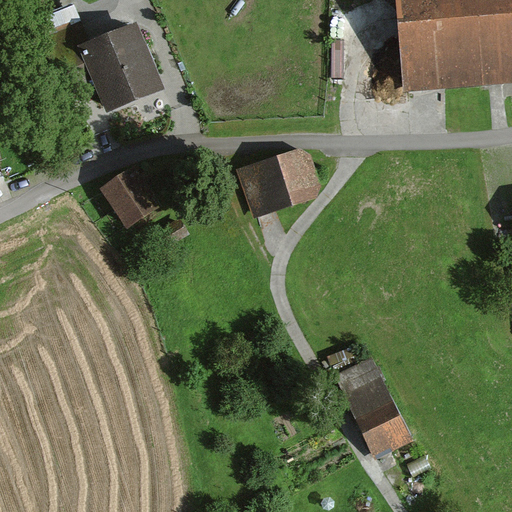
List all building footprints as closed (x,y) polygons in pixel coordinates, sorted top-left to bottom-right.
[(511,0),(398,0),(406,95),(511,86),(511,0)] [(77,51),(88,46),(72,6),(21,26),(44,82),(83,65),(77,51)] [(88,46),(77,51),(83,65),(107,118),(165,92),(146,50),(135,25),(88,46)] [(239,174),(254,221),(313,202),(317,186),(306,153),(239,174)] [(135,176),(102,198),(127,234),(159,212),(135,176)] [(179,221),(159,233),(165,243),(185,231),(179,221)] [(358,367),(354,349),(330,355),(334,372),(358,367)] [(369,363),(336,380),(377,457),(410,440),(369,363)]
